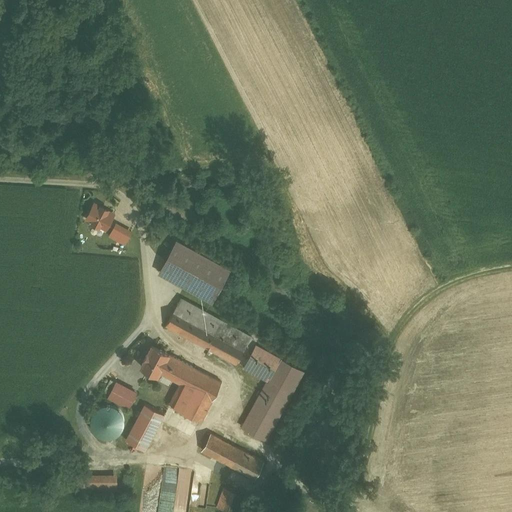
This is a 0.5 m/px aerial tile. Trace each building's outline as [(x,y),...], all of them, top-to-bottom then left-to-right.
[(123,244),(129,229),(111,222),(105,236),(123,244)] [(168,239),(151,274),(207,301),(224,266),(168,239)] [(251,336),(181,298),(166,325),(237,364),(251,336)] [(281,359),(256,345),(244,368),(269,381),(281,359)] [(195,368),(152,346),(148,354),(145,358),(146,358),(141,367),(161,377),(163,374),(180,384),(184,385),(195,368)] [(304,371),(281,359),(269,381),(243,428),(266,440),(304,371)] [(222,382),(195,368),(184,385),(180,384),(170,404),(202,420),(222,382)] [(137,393),(111,379),(105,392),(110,394),(108,396),(130,407),(137,393)] [(138,404),(123,443),(144,451),(156,423),(161,425),(165,415),(138,404)] [(93,408),(94,437),(118,436),(117,407),(93,408)] [(264,462),(211,434),(202,450),(255,478),(264,462)] [(296,460),(288,469),(294,474),(302,465),(296,460)] [(187,511),(194,471),(165,467),(163,481),(174,483),(173,489),(160,488),(159,492),(146,490),(143,511),(158,511),(160,502),(171,504),(170,511),(187,511)] [(74,494),(114,493),(113,474),(73,475),(74,494)] [(236,511),(243,495),(225,488),(218,508),(228,511),(236,511)]
